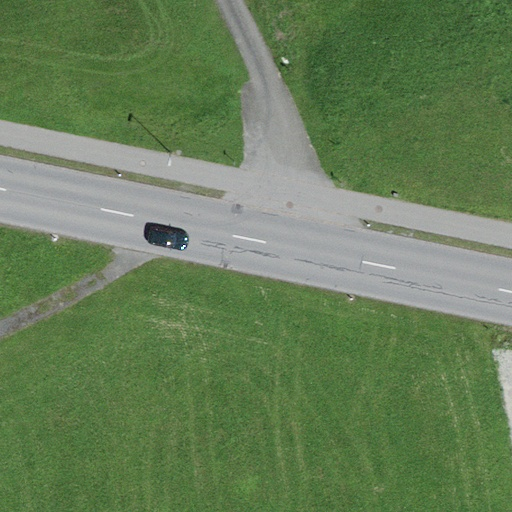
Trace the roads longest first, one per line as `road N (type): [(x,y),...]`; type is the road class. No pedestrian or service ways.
road 1 (secondary): [(511,292),(0,189)]
road 2 (track): [(273,245),(284,189),(264,79),(222,0)]
